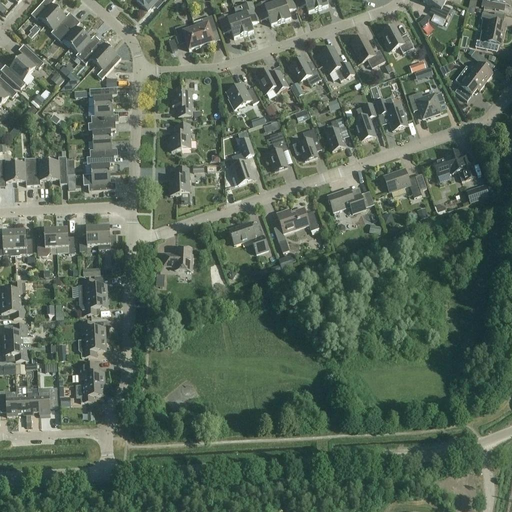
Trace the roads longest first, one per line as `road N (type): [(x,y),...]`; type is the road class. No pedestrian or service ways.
road 1 (residential): [(132,233),(151,234),(467,128),(511,89)]
road 2 (tertiary): [(107,473),(424,457),(511,431)]
road 3 (residential): [(138,71),(222,67),(401,0)]
road 4 (residential): [(106,431),(126,379),(132,233)]
road 5 (residential): [(132,206),(138,71)]
road 6 (residential): [(132,206),(0,212)]
